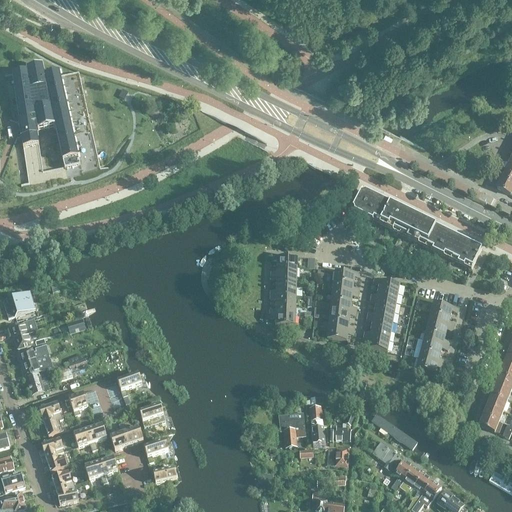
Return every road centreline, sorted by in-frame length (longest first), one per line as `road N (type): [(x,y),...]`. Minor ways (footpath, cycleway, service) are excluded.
road 1 (secondary): [(44,0),(274,122),(381,163)]
road 2 (secondary): [(381,163),(69,0)]
road 3 (residential): [(356,347),(366,269),(494,299),(511,289)]
road 4 (residential): [(49,511),(0,371)]
road 5 (secondary): [(511,228),(381,163)]
